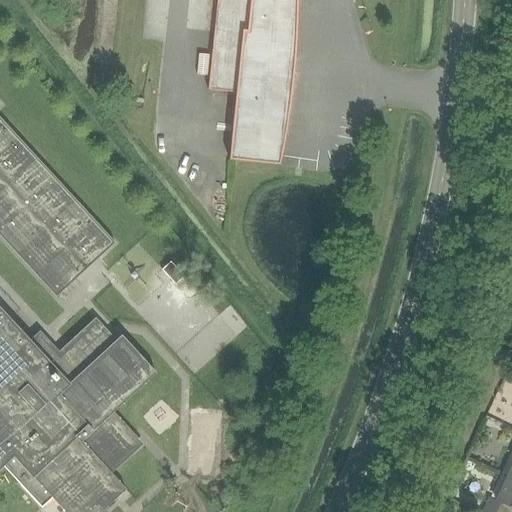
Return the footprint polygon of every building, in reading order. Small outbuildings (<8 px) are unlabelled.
[(217,0),(208,91),(236,94),(228,161),(279,166),(283,144),(288,113),(291,93),(293,68),(295,47),(296,32),(297,16),(296,0),(217,0)] [(0,230),(58,294),(115,242),(0,116),(0,230)] [(170,263),(161,271),(175,285),(184,277),(170,263)] [(0,469),(13,458),(31,477),(21,486),(42,509),(52,499),(64,511),(107,511),(105,510),(126,490),(111,474),(143,445),(133,434),(114,413),(156,374),(122,336),(116,341),(96,319),(95,319),(68,344),(58,353),(40,334),(31,342),(0,309),(0,469)] [(511,511),(511,480),(507,478),(495,503),(493,502),(485,507),(482,511),(511,511)]
